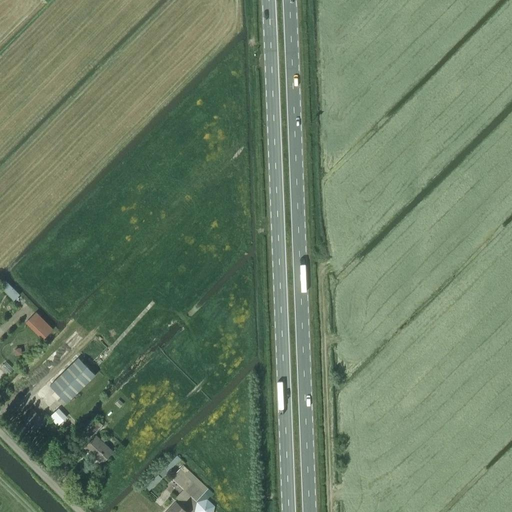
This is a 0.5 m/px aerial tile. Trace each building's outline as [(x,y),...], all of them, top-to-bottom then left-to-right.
[(16,291),(5,280),(0,285),(0,286),(10,297),(16,291)] [(36,312),(27,321),(44,338),(53,329),(36,312)] [(28,392),(74,347),(82,338),(75,331),(21,385),(28,392)] [(79,357),(50,385),(67,403),(95,375),(79,357)] [(61,427),(69,419),(56,406),(48,414),(61,427)] [(25,415),(22,418),(34,431),(44,421),(32,409),(25,415)] [(102,425),(101,424),(96,420),(88,430),(93,434),(102,425)] [(84,447),(101,463),(112,451),(95,435),(84,447)] [(183,465),(171,477),(191,496),(194,499),(196,501),(196,502),(207,499),(213,493),(197,479),(183,465)] [(158,498),(153,504),(158,509),(164,503),(158,498)] [(196,502),(194,511),(213,511),(214,506),(207,499),(196,502)] [(186,511),(175,502),(165,511),(186,511)]
